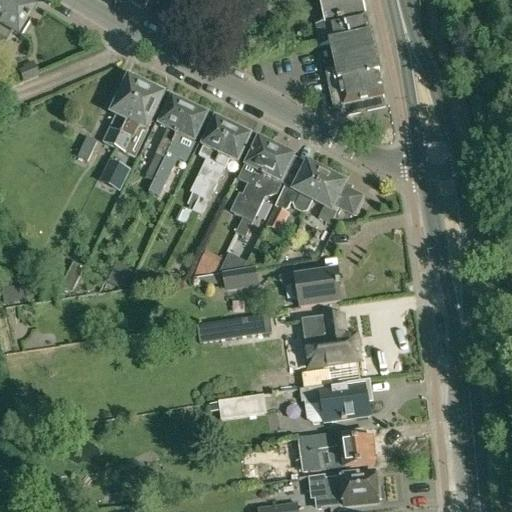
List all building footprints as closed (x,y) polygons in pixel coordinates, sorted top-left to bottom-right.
[(18,0),(14,0),(0,23),(0,43),(8,31),(20,38),(30,22),(27,20),(33,9),(32,8),(33,5),(24,0),(23,0),(22,2),(18,0)] [(0,0),(0,23),(14,0),(0,0)] [(124,0),(143,11),(149,0),(124,0)] [(361,0),(320,0),(326,24),(331,47),(344,44),(340,22),(365,16),(361,0)] [(366,16),(365,16),(340,22),(344,44),(331,47),(337,71),(327,73),(335,110),(384,99),(379,75),(380,74),(372,36),(370,37),(366,16)] [(22,67),(23,70),(17,72),(22,84),(38,78),(32,63),(22,67)] [(104,144),(116,150),(123,136),(122,136),(128,123),(130,124),(148,87),(145,85),(146,83),(135,78),(134,80),(130,78),(112,115),(117,118),(104,144)] [(152,89),(148,87),(130,124),(128,123),(122,136),(123,136),(116,150),(135,159),(166,96),(162,94),(163,92),(153,87),(152,89)] [(165,160),(192,105),(182,100),(181,103),(173,99),(159,127),(168,132),(156,156),(165,160)] [(192,105),(165,160),(151,190),(161,195),(186,143),(194,147),(209,116),(200,112),(201,110),(192,105)] [(188,206),(195,209),(235,126),(226,122),(225,124),(216,120),(198,158),(206,162),(191,194),(193,195),(188,206)] [(202,218),(217,186),(229,161),(239,165),(252,137),(244,133),(245,131),(235,126),(195,209),(193,214),(202,218)] [(98,144),(88,139),(79,158),(89,163),(98,144)] [(259,141),(246,168),(239,182),(248,187),(234,215),(244,220),(278,150),(269,146),(271,144),(262,140),(261,142),(259,141)] [(278,150),(244,220),(238,233),(247,237),(260,210),(259,209),(264,199),(277,195),(295,158),(293,157),(294,155),(287,151),(286,154),(278,150)] [(308,214),(314,202),(329,173),(319,168),(316,169),(308,165),(294,193),(286,188),(275,211),(277,211),(267,230),(280,236),(289,218),(287,217),(292,207),(293,208),(295,212),(302,216),(308,214)] [(339,178),(329,173),(314,202),(326,209),(320,220),(332,226),(340,210),(354,218),(364,198),(351,192),(353,189),(347,186),(347,185),(339,181),(339,178)] [(208,254),(198,274),(214,275),(221,260),(208,254)] [(220,274),(241,275),(247,262),(230,254),(220,274)] [(107,284),(118,289),(129,267),(117,262),(107,284)] [(60,290),(71,295),(83,269),(72,264),(60,290)] [(1,292),(2,304),(27,301),(26,287),(12,289),(9,268),(2,269),(5,292),(1,292)] [(226,277),(227,286),(227,289),(258,285),(256,273),(226,277)] [(299,309),(340,303),(338,289),(340,289),(338,273),(320,276),(320,274),(296,277),(296,278),(294,279),(291,277),(279,279),(280,286),(287,290),(288,303),(297,301),(299,309)] [(323,319),(302,323),(304,335),(313,334),(315,343),(305,344),(309,370),(361,362),(357,337),(347,338),(344,316),(323,319)] [(269,318),(198,329),(200,346),(271,335),(269,318)] [(324,425),(369,419),(365,391),(348,393),(348,389),(316,394),(316,391),(297,394),(299,406),(321,403),(324,425)] [(219,402),(219,405),(221,422),(267,416),(264,396),(219,402)] [(372,440),(365,440),(364,431),(306,438),(308,453),(323,451),(326,472),(375,466),(372,440)] [(376,486),(375,475),(309,482),(311,502),(315,502),(315,511),(321,511),(322,510),(381,504),(379,485),(376,486)]
